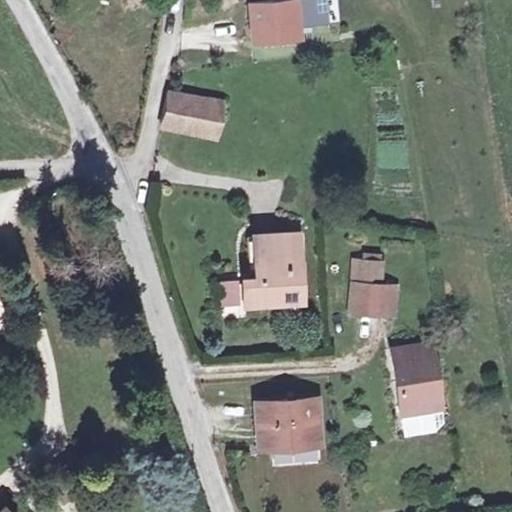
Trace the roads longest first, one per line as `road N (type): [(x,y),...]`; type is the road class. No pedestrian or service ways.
road 1 (unclassified): [(109,161),(229,511)]
road 2 (unclassified): [(19,0),(109,161)]
